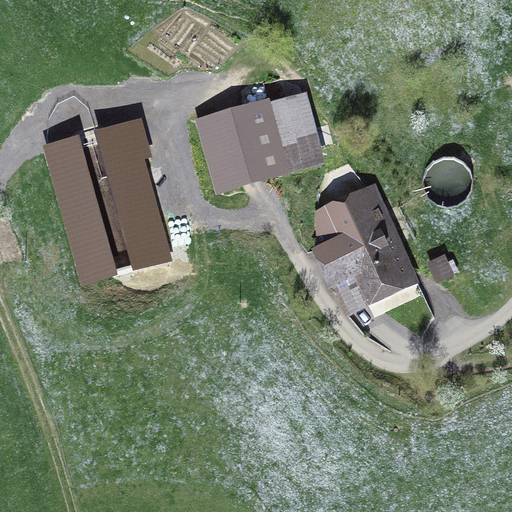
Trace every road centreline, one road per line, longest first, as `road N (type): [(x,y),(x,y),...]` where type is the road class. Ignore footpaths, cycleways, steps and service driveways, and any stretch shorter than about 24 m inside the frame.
road 1 (track): [(511,308),(443,353),(376,359),(333,321),(274,219),(205,208),(183,184),(157,108),(133,97),(79,95),(44,116),(0,182)]
road 2 (track): [(72,511),(0,306)]
